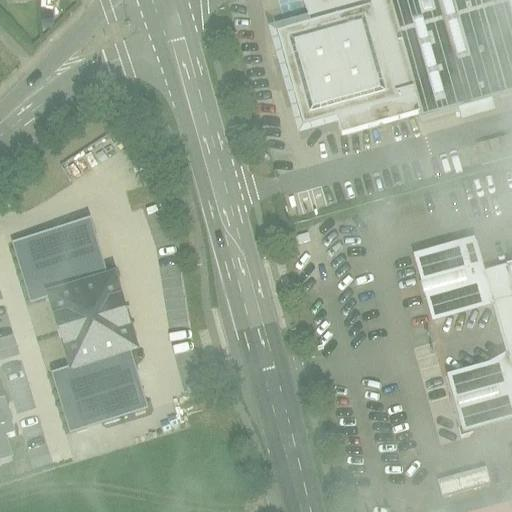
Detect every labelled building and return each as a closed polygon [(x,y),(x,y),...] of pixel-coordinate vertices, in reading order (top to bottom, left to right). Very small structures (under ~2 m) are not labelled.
[(511,0),(308,0),(316,26),(284,34),(307,116),(334,109),(340,131),(419,109),(422,120),(511,95),(511,0)] [(482,162),(511,158),(511,140),(479,144),(482,162)] [(94,225),(16,248),(33,306),(55,300),(76,370),(54,377),(72,437),(151,413),(134,356),(141,354),(120,282),(112,284),(94,225)] [(476,238),(415,255),(434,323),(494,307),(509,360),(448,377),(465,437),(511,423),(511,267),(486,275),(476,238)] [(0,459),(12,456),(5,434),(14,431),(3,397),(0,397),(0,459)] [(488,488),(485,472),(440,480),(442,496),(488,488)]
